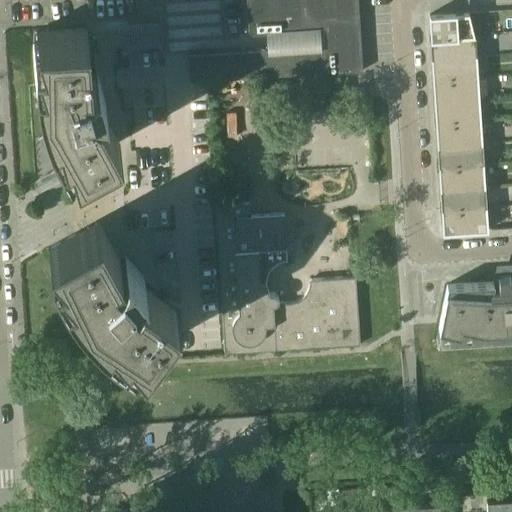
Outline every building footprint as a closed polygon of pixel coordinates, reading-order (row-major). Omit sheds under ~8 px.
[(362,71),(359,34),(357,0),(317,0),(319,29),(320,46),(241,51),(243,78),(316,73),(322,73),(362,71)] [(319,29),(317,0),(245,0),(248,30),(251,33),(319,29)] [(468,12),(454,13),(428,14),(430,37),(473,34),(468,12)] [(128,22),(128,44),(160,44),(160,22),(128,22)] [(104,99),(96,72),(86,80),(83,81),(81,74),(88,73),(85,29),(86,29),(86,28),(35,31),(42,52),(36,53),(42,74),(34,75),(35,80),(36,84),(37,91),(39,100),(41,104),(43,112),(45,118),(48,124),(50,130),(58,126),(64,148),(69,145),(75,166),(104,150),(119,142),(97,102),(90,106),(88,99),(91,98),(104,99)] [(473,34),(430,37),(431,59),(474,56),(473,34)] [(241,51),(228,52),(229,79),(243,78),(241,51)] [(228,52),(214,53),(215,80),(229,79),(228,52)] [(214,53),(200,54),(202,80),(206,80),(215,80),(214,53)] [(200,54),(188,55),(189,81),(202,80),(200,54)] [(474,56),(431,59),(433,80),(476,77),(474,56)] [(476,77),(433,80),(434,102),(477,99),(476,77)] [(363,97),(363,88),(351,89),(352,98),(363,97)] [(477,99),(434,102),(435,123),(479,120),(477,99)] [(479,120),(435,123),(437,145),(480,142),(479,120)] [(480,142),(437,145),(438,166),(481,164),(480,142)] [(481,164),(438,166),(440,188),(483,185),(481,164)] [(248,192),(247,180),(234,181),(235,193),(248,192)] [(483,185),(440,188),(441,210),(484,207),(483,185)] [(359,344),(357,315),(355,276),(308,279),(308,281),(308,284),(308,286),(307,289),(306,291),(305,293),(303,295),(301,297),(299,299),(297,300),(295,301),(292,302),(290,302),(287,302),(285,302),(282,302),(280,301),(278,300),(278,299),(278,297),(277,296),(276,294),(274,293),(273,292),(271,292),(269,293),(268,290),(267,288),(266,286),(266,283),(266,281),(266,278),(266,276),(267,273),(268,271),(270,269),(271,267),(273,265),(275,263),(277,262),(279,261),(281,260),(284,260),(286,260),(286,250),(283,213),(250,215),(249,202),(214,204),(223,353),(258,351),(258,345),(274,344),(274,350),(359,344)] [(484,207),(441,210),(443,232),(486,229),(484,207)] [(97,220),(83,228),(47,248),(55,256),(50,260),(54,270),(57,275),(60,281),(62,285),(66,291),(71,299),(76,305),(80,309),(87,317),(90,321),(97,328),(104,335),(110,327),(124,344),(128,339),(142,356),(176,310),(175,308),(175,309),(139,283),(133,290),(129,284),(131,282),(144,278),(125,257),(119,268),(116,271),(111,264),(119,260),(97,220)] [(511,267),(507,267),(508,273),(497,276),(498,291),(496,291),(496,293),(490,294),(492,281),(446,284),(435,338),(446,338),(446,339),(511,334),(511,267)] [(440,483),(430,484),(430,492),(441,492),(440,483)] [(412,485),(401,485),(402,494),(413,493),(412,485)] [(387,486),(376,487),(377,496),(387,495),(387,486)] [(362,488),(352,489),(352,497),(363,497),(362,488)] [(338,489),(327,490),(327,499),(338,498),(338,489)] [(511,511),(511,498),(486,501),(486,511),(511,511)]
